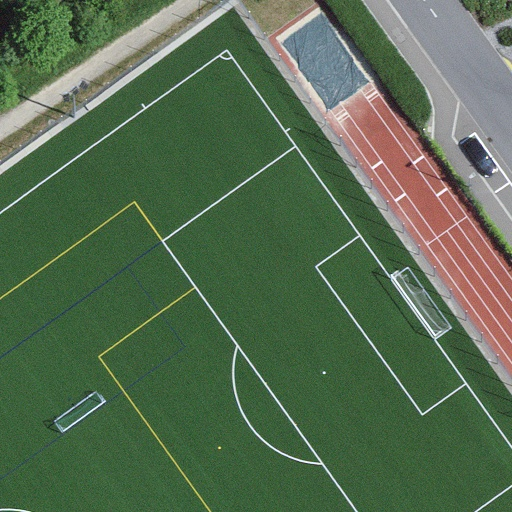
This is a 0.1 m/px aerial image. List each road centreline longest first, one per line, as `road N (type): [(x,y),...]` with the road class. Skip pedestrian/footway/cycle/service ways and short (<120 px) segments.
road 1 (track): [(0,138),(217,0)]
road 2 (residential): [(511,121),(425,0)]
